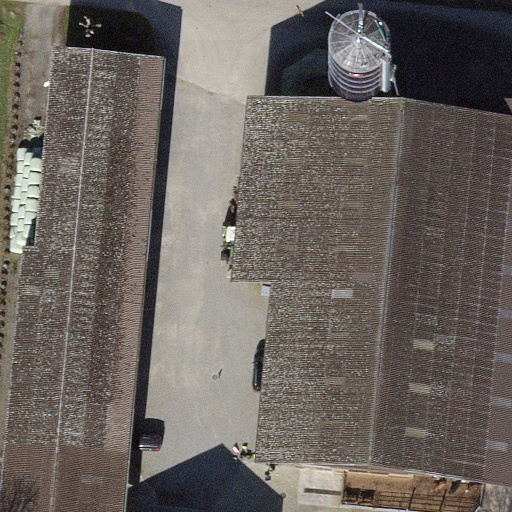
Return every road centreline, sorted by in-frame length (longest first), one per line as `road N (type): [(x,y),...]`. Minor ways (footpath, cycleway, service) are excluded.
road 1 (unknown): [(209,0),(183,306),(188,380),(224,456),(301,504),(348,511)]
road 2 (unclassified): [(256,0),(511,21)]
